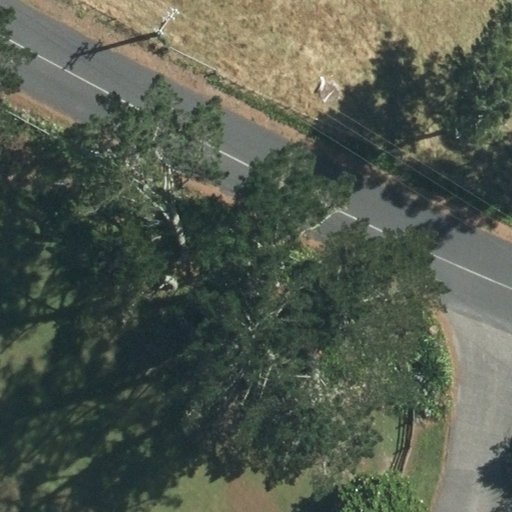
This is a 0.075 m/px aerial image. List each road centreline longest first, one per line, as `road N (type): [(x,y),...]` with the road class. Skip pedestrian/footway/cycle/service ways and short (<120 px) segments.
road 1 (residential): [(0,34),(347,219),(511,289)]
road 2 (unknown): [(510,288),(470,444)]
